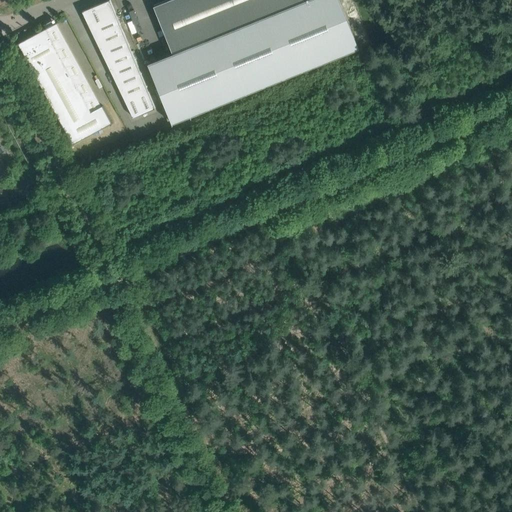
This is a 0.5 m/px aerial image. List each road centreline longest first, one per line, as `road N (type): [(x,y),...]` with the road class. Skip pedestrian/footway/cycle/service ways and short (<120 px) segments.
road 1 (unknown): [(0,324),(511,106)]
road 2 (track): [(122,283),(233,511)]
road 3 (track): [(122,283),(11,78)]
